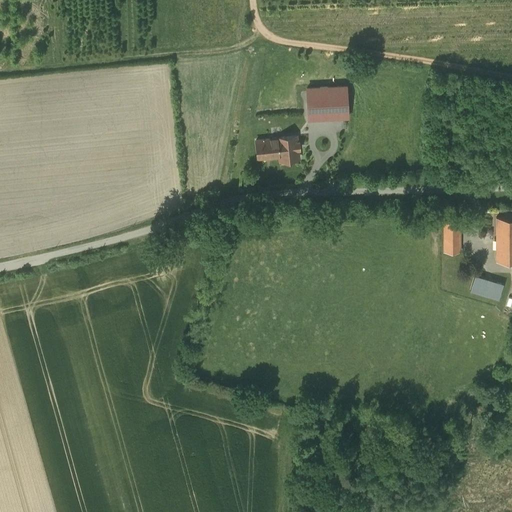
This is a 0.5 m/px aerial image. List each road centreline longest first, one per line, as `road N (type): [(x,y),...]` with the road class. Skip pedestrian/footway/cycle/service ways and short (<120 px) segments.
road 1 (unclassified): [(0,267),(244,197),(511,185)]
road 2 (track): [(511,76),(271,37),(255,22),(251,0)]
